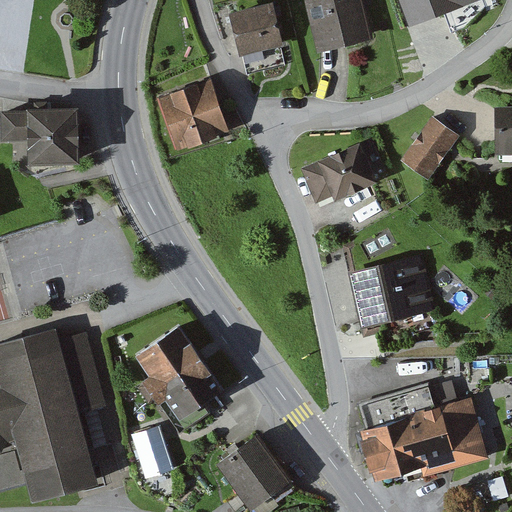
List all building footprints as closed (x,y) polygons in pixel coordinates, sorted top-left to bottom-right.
[(309,50),(368,37),(359,0),(306,0),(298,2),(309,50)] [(402,0),(409,18),(460,0),(402,0)] [(230,57),(276,47),(267,7),(222,17),(230,57)] [(159,100),(175,149),(231,130),(214,81),(159,100)] [(26,136),(26,161),(77,161),(77,105),(28,105),(28,113),(5,113),(5,136),(26,136)] [(511,109),(488,109),(488,156),(511,156),(511,109)] [(397,161),(422,181),(456,139),(430,119),(397,161)] [(296,164),(308,201),(368,181),(355,144),(296,164)] [(349,273),(358,326),(434,312),(425,260),(349,273)] [(136,354),(178,415),(220,386),(179,325),(136,354)] [(0,486),(25,480),(30,500),(97,482),(78,408),(112,399),(94,331),(58,340),(54,326),(0,340),(0,486)] [(389,401),(386,385),(363,389),(367,405),(389,401)] [(472,396),(361,428),(374,475),(421,462),(425,475),(489,456),(472,396)] [(145,474),(173,467),(161,424),(133,432),(145,474)] [(217,456),(247,501),(288,474),(257,429),(217,456)]
